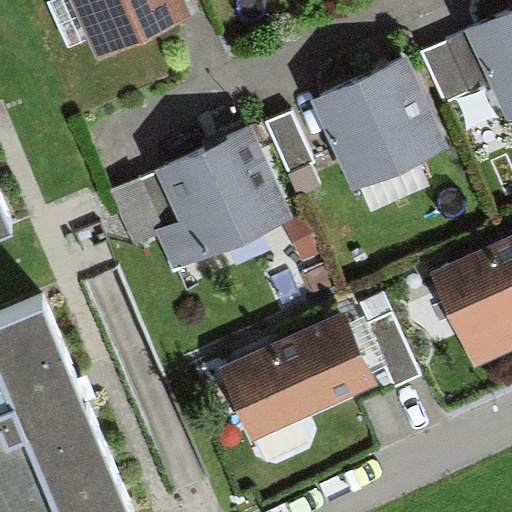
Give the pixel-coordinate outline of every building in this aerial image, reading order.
[(176,19),(168,0),(61,0),(86,57),(176,19)] [(511,2),(462,24),(498,109),(511,103),(511,2)] [(465,88),(443,40),(419,51),(440,99),(465,88)] [(398,58),(308,96),(345,184),(436,146),(398,58)] [(308,170),(282,111),(256,122),(282,181),(308,170)] [(240,125),(149,166),(188,253),(280,212),(240,125)] [(0,193),(0,226),(12,221),(0,193)] [(511,315),(511,228),(425,267),(470,368),(511,349),(511,330),(506,318),(511,315)] [(76,392),(35,295),(0,309),(0,511),(124,511),(127,511),(76,392)] [(411,373),(386,314),(360,325),(385,384),(411,373)] [(363,389),(333,316),(218,363),(259,461),(303,443),(293,417),(363,389)]
